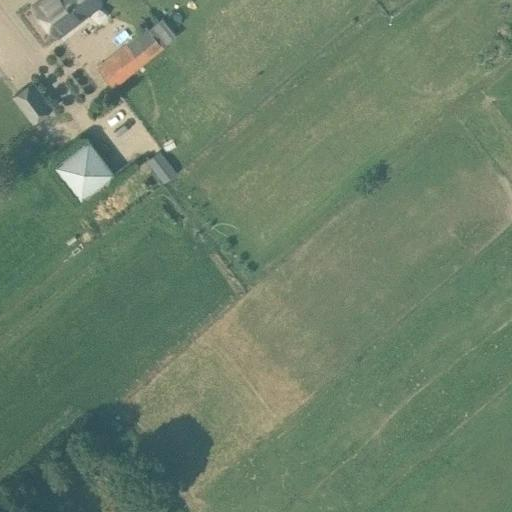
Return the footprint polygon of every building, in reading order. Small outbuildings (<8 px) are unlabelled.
[(42,0),(36,5),(56,32),(98,1),(97,0),(42,0)] [(178,38),(163,19),(150,30),(148,28),(98,67),(115,89),(178,38)] [(54,108),(33,81),(14,97),(34,123),(54,108)] [(97,137),(62,162),(87,197),(122,172),(97,137)] [(177,173),(159,150),(147,161),(164,183),(177,173)]
